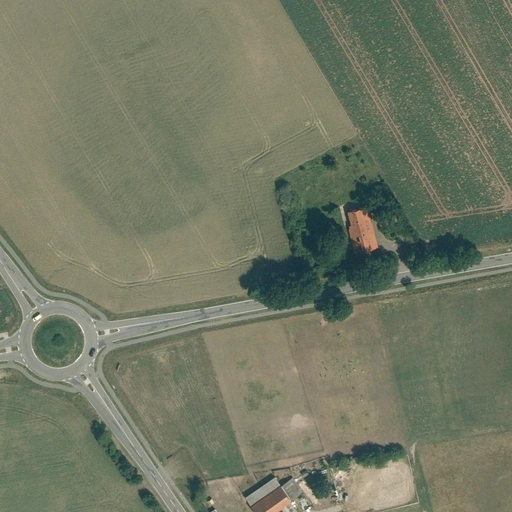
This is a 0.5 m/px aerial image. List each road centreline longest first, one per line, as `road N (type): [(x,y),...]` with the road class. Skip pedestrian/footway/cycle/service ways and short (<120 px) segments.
road 1 (tertiary): [(511,260),(90,336)]
road 2 (tertiary): [(77,369),(178,511)]
